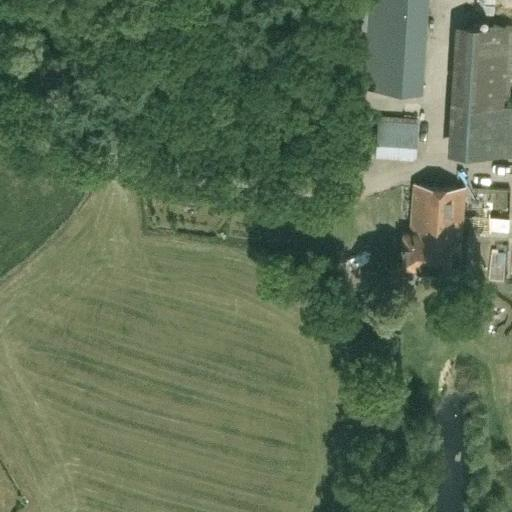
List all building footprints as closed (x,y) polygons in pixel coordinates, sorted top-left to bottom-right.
[(371,0),(370,31),(425,34),(427,0),(371,0)] [(511,25),(472,23),(463,150),(511,152),(511,120),(506,120),(511,35),(511,25)] [(425,34),(370,31),(366,89),(421,93),(425,34)] [(378,115),(375,156),(415,159),(418,119),(378,115)] [(410,232),(403,231),(400,267),(403,267),(404,275),(417,276),(422,268),(459,271),(464,185),(413,181),(410,232)]
